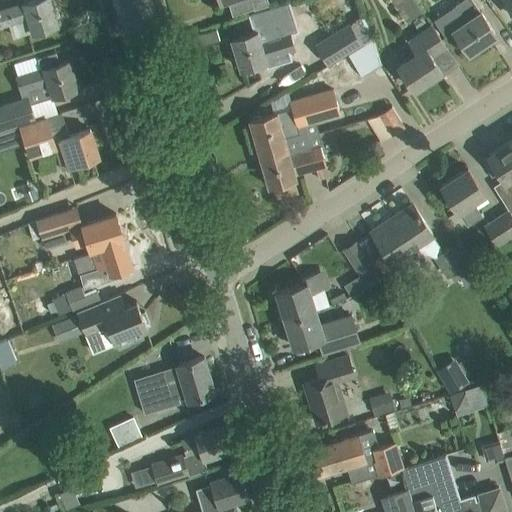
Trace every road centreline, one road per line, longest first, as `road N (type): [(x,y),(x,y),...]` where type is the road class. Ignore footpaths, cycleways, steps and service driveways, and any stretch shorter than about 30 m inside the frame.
road 1 (unclassified): [(220,276),(511,90)]
road 2 (tertiary): [(292,511),(220,276)]
road 3 (unclassified): [(0,225),(178,151)]
road 4 (tertiary): [(178,151),(131,0)]
road 5 (tertiary): [(220,276),(178,151)]
